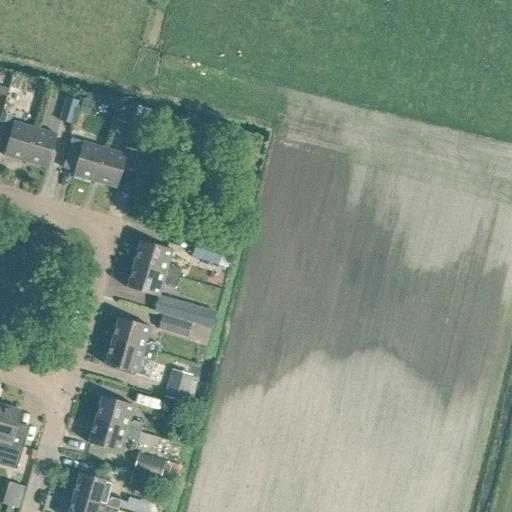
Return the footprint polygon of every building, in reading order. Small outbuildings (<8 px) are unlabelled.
[(0,82),(0,112),(8,84),(0,82)] [(58,121),(71,124),(78,101),(65,97),(58,121)] [(88,116),(92,101),(82,98),(78,113),(88,116)] [(0,127),(7,129),(11,115),(1,112),(0,114),(0,127)] [(126,148),(141,152),(148,125),(133,121),(126,148)] [(24,162),(34,128),(12,122),(3,155),(24,162)] [(83,128),(71,124),(67,138),(79,142),(83,128)] [(34,128),(24,162),(46,168),(56,134),(34,128)] [(93,182),(103,148),(81,142),(72,175),(93,182)] [(103,148),(93,182),(115,188),(125,154),(103,148)] [(226,268),(232,249),(196,238),(190,258),(216,266),(217,266),(226,268)] [(132,264),(178,277),(180,268),(170,265),(169,268),(166,267),(171,250),(139,241),(132,264)] [(175,287),(178,277),(132,264),(125,288),(157,297),(162,281),(166,281),(165,284),(175,287)] [(185,338),(189,323),(161,315),(157,330),(185,338)] [(110,341),(156,354),(158,345),(148,342),(147,344),(144,343),(149,327),(117,317),(110,341)] [(153,363),(156,354),(110,341),(103,364),(135,374),(140,357),(143,358),(143,360),(153,363)] [(183,403),(191,376),(171,369),(162,397),(183,403)] [(94,419),(139,433),(142,424),(132,421),(131,423),(128,422),(132,405),(100,396),(94,419)] [(0,405),(0,463),(15,468),(21,446),(10,443),(19,410),(0,405)] [(137,442),(139,433),(94,419),(87,443),(119,452),(124,436),(127,437),(126,439),(137,442)] [(159,478),(164,462),(137,454),(132,470),(159,478)] [(71,496),(117,509),(120,500),(110,497),(109,499),(106,498),(110,482),(78,472),(71,496)] [(152,493),(156,480),(131,472),(127,485),(152,493)] [(6,501),(21,505),(27,484),(12,480),(6,501)] [(116,511),(117,509),(71,496),(66,511),(116,511)]
